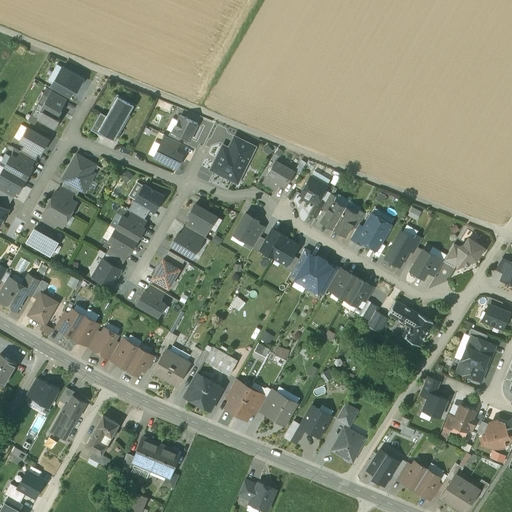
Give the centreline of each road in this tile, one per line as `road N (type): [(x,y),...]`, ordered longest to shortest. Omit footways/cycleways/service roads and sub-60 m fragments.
road 1 (track): [(0,32),(511,237)]
road 2 (residential): [(186,184),(225,199),(251,197),(421,298),(461,304)]
road 3 (tertiary): [(345,487),(108,385)]
road 4 (residential): [(345,487),(461,304)]
road 5 (residential): [(39,511),(108,385)]
road 6 (track): [(268,0),(200,110)]
road 7 (residential): [(67,134),(186,184)]
